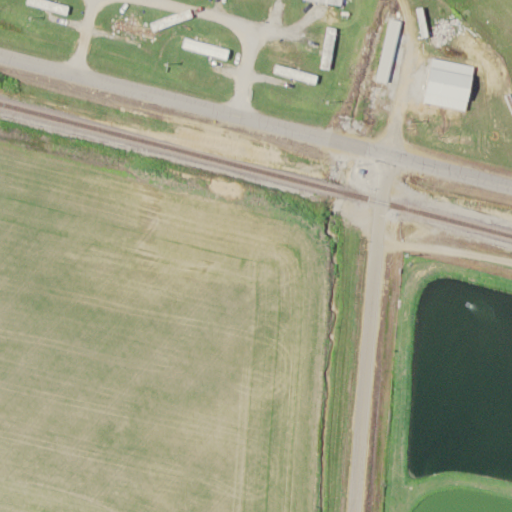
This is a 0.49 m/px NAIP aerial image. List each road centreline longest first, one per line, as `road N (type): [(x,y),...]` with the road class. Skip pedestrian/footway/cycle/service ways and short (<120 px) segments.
road 1 (tertiary): [(0,55),(391,156)]
road 2 (tertiary): [(353,511),(380,201),(391,156)]
road 3 (residential): [(399,0),(410,39),(391,156)]
road 4 (residential): [(391,156),(511,187)]
